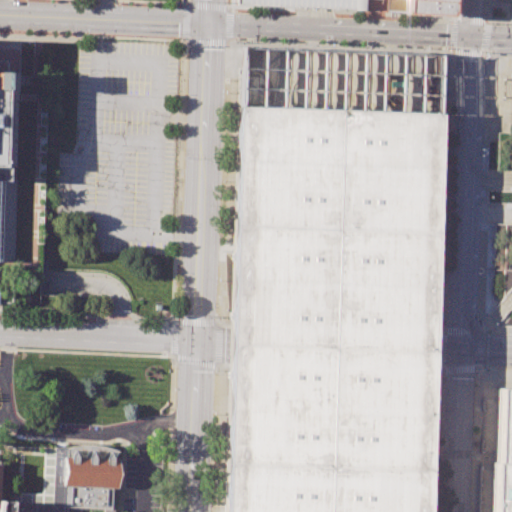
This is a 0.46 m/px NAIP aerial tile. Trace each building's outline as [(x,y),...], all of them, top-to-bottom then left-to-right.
[(234,3),(234,0),(356,0),(356,8),(234,3)] [(385,0),(385,11),(453,15),(453,0),(385,0)] [(423,511),(428,371),(430,330),(439,55),(240,46),(238,108),(232,108),(225,321),(224,365),(219,511),(423,511)] [(0,180),(5,180),(5,178),(5,164),(8,164),(11,87),(8,87),(8,71),(0,71),(0,180)] [(0,180),(0,260),(12,261),(14,178),(5,178),(5,180),(0,180)] [(498,389),(511,389),(511,511),(478,511),(480,469),(487,469),(492,469),(493,463),(495,463),(498,398),(498,389)] [(66,511),(67,506),(109,508),(111,488),(115,488),(116,459),(111,459),(108,452),(104,458),(94,458),(90,451),(87,457),(77,456),(73,451),(69,457),(64,457),(65,447),(54,447),(50,503),(9,501),(9,511),(66,511)]
